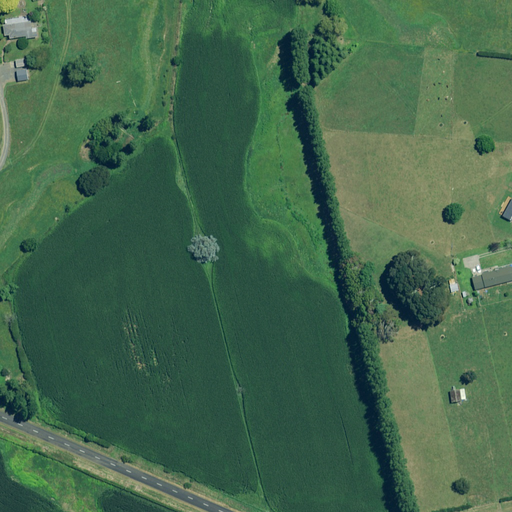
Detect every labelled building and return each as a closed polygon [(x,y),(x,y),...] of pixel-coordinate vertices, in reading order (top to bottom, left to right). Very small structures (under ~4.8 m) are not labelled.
[(31,24),(31,21),(4,26),(5,36),(9,35),(10,39),(26,37),(26,39),(39,37),(36,23),(31,24)] [(26,66),(25,59),(16,60),(17,68),(26,66)] [(29,80),(27,69),(17,71),(19,82),(29,80)] [(511,280),(511,265),(481,274),(482,275),(473,278),(476,290),(511,280)] [(461,389),(450,391),(452,403),(462,402),(461,389)]
